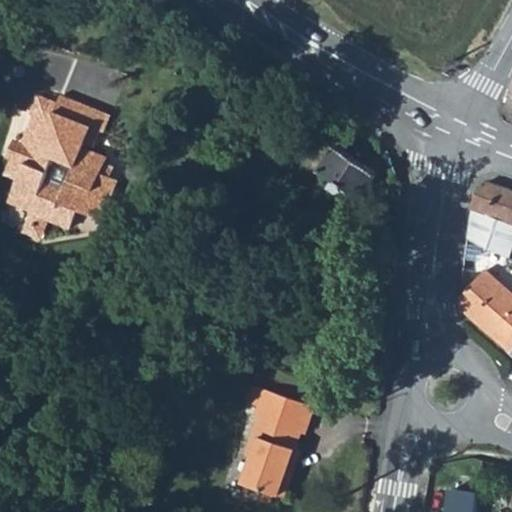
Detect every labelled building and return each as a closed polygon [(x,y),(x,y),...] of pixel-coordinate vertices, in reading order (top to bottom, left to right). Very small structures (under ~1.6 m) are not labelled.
[(32,118),(21,145),(30,148),(17,179),(10,197),(34,207),(32,212),(52,219),(72,227),(78,210),(100,218),(115,179),(102,174),(108,159),(83,149),(75,146),(83,124),(91,128),(98,112),(59,96),(57,104),(55,104),(53,103),(51,103),(48,103),(45,103),(42,104),(39,105),(36,107),(33,109),(31,111),(29,114),(28,117),(32,118)] [(106,115),(98,112),(91,128),(83,124),(75,146),(83,149),(86,144),(93,147),(106,115)] [(17,179),(30,148),(21,145),(12,141),(6,156),(11,158),(5,174),(17,179)] [(339,146),(322,170),(335,179),(329,187),(345,200),(353,191),(362,198),(379,174),(339,146)] [(470,217),(467,241),(509,258),(511,250),(511,189),(493,183),(489,184),(481,189),(476,194),(473,201),(470,217)] [(10,197),(8,202),(32,212),(34,207),(10,197)] [(32,212),(24,233),(44,240),(52,219),(32,212)] [(467,289),(460,297),(462,309),(511,351),(511,293),(485,270),(467,289)] [(137,331),(133,345),(157,354),(162,339),(137,331)] [(211,340),(203,364),(232,374),(240,350),(211,340)] [(315,405),(266,389),(256,416),(259,418),(248,454),(254,456),(244,483),(266,490),(275,494),(285,497),(294,469),(290,467),(297,449),(302,432),(306,433),(315,405)] [(297,449),(290,467),(294,469),(300,450),(297,449)] [(476,511),(480,491),(454,487),(450,511),(476,511)] [(262,502),(271,505),(275,494),(266,490),(262,502)]
